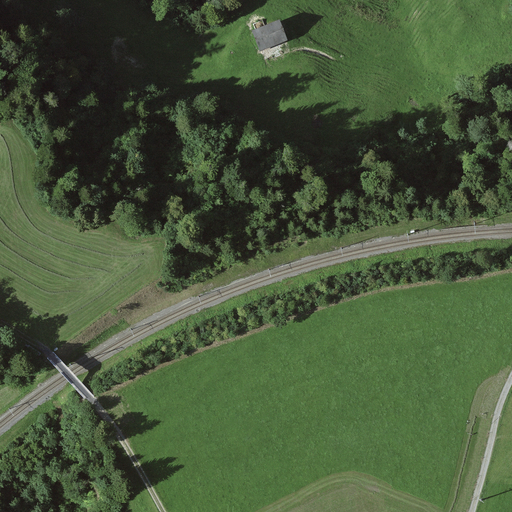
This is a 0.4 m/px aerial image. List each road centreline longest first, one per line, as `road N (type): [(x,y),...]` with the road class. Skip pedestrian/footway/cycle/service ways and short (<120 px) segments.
road 1 (track): [(0,320),(54,357),(90,397),(162,511)]
road 2 (residential): [(471,511),(511,376)]
